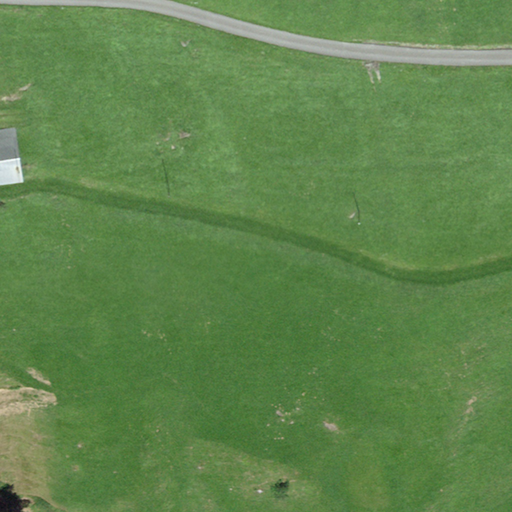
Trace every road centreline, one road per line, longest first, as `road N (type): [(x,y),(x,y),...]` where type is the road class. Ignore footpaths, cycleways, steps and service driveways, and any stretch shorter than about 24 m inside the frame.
road 1 (track): [(511,260),(406,276),(253,226),(57,188),(0,194)]
road 2 (unclassified): [(129,0),(308,46),(511,57)]
